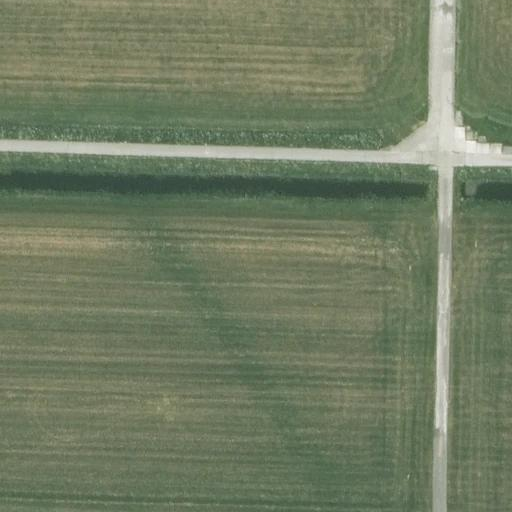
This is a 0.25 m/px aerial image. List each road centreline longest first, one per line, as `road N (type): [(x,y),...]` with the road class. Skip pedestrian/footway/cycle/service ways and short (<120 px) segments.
road 1 (track): [(439,511),(446,160)]
road 2 (track): [(446,160),(448,0)]
